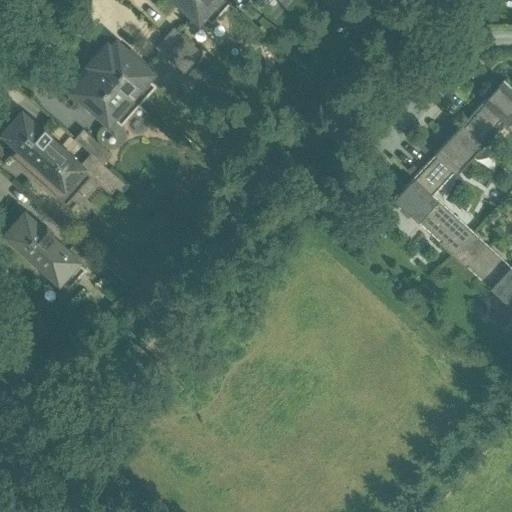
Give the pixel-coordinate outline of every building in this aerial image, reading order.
[(215,19),(229,4),(224,0),(177,0),(199,19),(206,11),(215,19)] [(168,41),(192,62),(200,53),(176,32),(168,41)] [(184,71),(192,62),(168,41),(160,50),(184,71)] [(91,63),(138,105),(152,90),(143,82),(151,73),(116,43),(111,48),(107,45),(91,63)] [(124,121),(138,105),(91,63),(76,79),(81,82),(74,90),(108,121),(115,113),(124,121)] [(511,87),(504,80),(500,84),(499,83),(487,96),(488,97),(463,124),(462,123),(448,139),(470,159),(484,143),(482,141),(502,119),(511,128),(511,87)] [(21,113),(4,133),(19,146),(11,155),(57,197),(65,188),(73,195),(94,173),(114,191),(119,187),(123,191),(127,186),(92,155),(81,167),(48,137),(51,133),(44,126),(40,130),(21,113)] [(78,142),(92,155),(127,186),(102,163),(110,155),(86,133),(78,142)] [(455,174),(470,159),(448,139),(434,154),(435,155),(410,182),(409,180),(397,194),(398,195),(394,200),(439,242),(438,243),(452,256),(474,232),(433,194),(453,172),(455,174)] [(43,231),(25,215),(7,235),(16,242),(68,289),(85,270),(86,271),(86,270),(51,238),(54,234),(47,227),(43,231)] [(511,267),(474,232),(452,256),(466,269),(467,268),(511,309),(511,267)] [(101,269),(105,265),(81,243),(73,252),(97,274),(101,269)]
